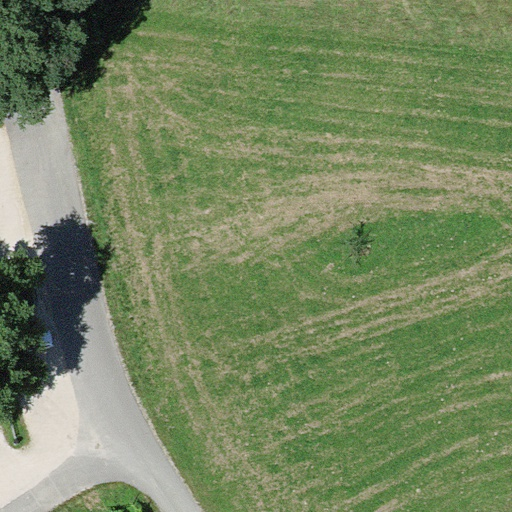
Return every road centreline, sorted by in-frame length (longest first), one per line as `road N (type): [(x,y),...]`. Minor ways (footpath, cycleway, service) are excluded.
road 1 (unclassified): [(36,48),(125,435),(180,511)]
road 2 (track): [(125,435),(6,511)]
